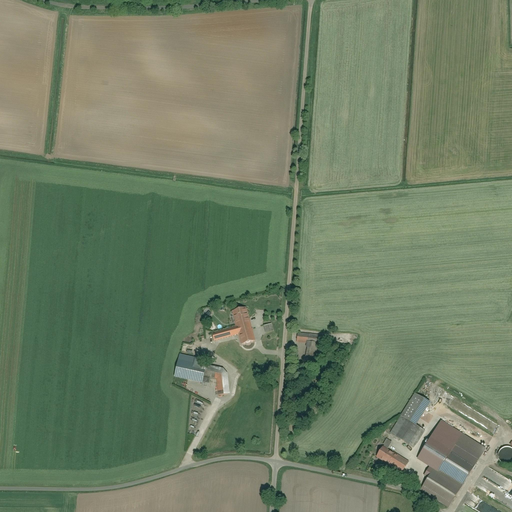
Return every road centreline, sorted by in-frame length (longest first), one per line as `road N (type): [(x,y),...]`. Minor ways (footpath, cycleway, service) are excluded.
road 1 (unclassified): [(309,0),(276,461)]
road 2 (unclassified): [(0,488),(117,487),(215,458),(276,461)]
road 3 (unclassified): [(269,0),(49,0)]
road 4 (unclassified): [(276,461),(401,492),(431,511)]
